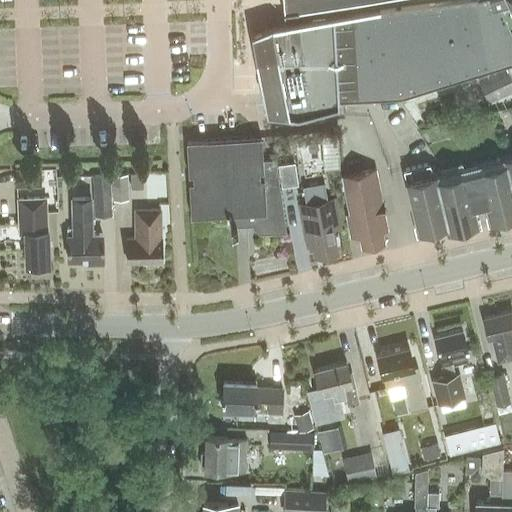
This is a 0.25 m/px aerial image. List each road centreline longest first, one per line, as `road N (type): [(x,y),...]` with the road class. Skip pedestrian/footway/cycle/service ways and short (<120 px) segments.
road 1 (tertiary): [(171,330),(511,258)]
road 2 (unclassified): [(160,511),(171,330)]
road 3 (tertiary): [(0,327),(171,330)]
